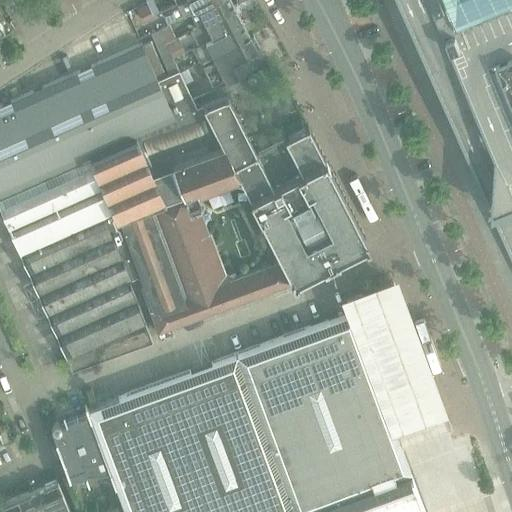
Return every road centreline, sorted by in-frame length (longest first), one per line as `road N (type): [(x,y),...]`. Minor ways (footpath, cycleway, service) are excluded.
road 1 (residential): [(280,0),(403,256),(465,419),(490,410)]
road 2 (tertiary): [(490,410),(353,73),(315,0)]
road 3 (residential): [(0,476),(43,452),(0,350)]
